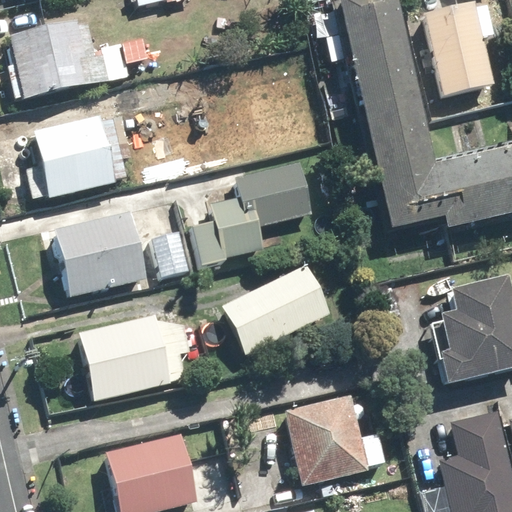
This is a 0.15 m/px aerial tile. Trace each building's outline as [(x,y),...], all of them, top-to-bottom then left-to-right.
[(163,0),(130,0),(133,10),(164,2),(163,0)] [(338,0),(301,0),(304,9),(339,0),(338,0)] [(385,234),(438,222),(441,234),(511,218),(511,152),(427,172),(387,0),(357,0),(333,6),(385,234)] [(488,90),(478,44),(490,42),(483,12),(472,15),(470,8),(418,20),(436,101),(488,90)] [(11,105),(104,86),(98,59),(89,61),(81,23),(2,40),(9,71),(4,72),(11,105)] [(123,93),(129,118),(179,106),(173,82),(123,93)] [(121,179),(108,118),(29,136),(37,170),(23,173),(30,206),(109,189),(108,182),(121,179)] [(208,226),(187,231),(196,271),(260,256),(255,232),(307,221),(295,167),(228,182),(233,204),(204,210),(208,226)] [(129,219),(52,236),(66,304),(144,287),(129,219)] [(155,283),(184,277),(176,239),(147,245),(155,283)] [(304,269),(217,309),(241,360),(327,321),(304,269)] [(511,375),(511,326),(502,286),(442,301),(447,319),(436,323),(445,357),(433,360),(442,394),(511,375)] [(151,320),(73,337),(88,406),(181,385),(175,360),(186,358),(178,319),(152,325),(151,320)] [(364,402),(347,406),(346,402),(282,418),(299,489),(380,470),(364,402)] [(511,511),(511,489),(494,415),(444,428),(451,459),(444,461),(446,468),(436,471),(446,511),(511,511)] [(177,440),(102,457),(114,511),(179,511),(193,509),(177,440)]
